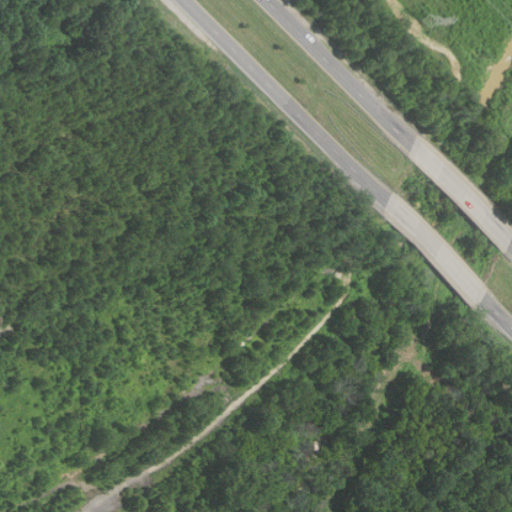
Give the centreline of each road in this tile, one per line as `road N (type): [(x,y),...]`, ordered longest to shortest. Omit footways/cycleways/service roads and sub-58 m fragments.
road 1 (trunk): [(184,0),(388,204)]
road 2 (trunk): [(413,146),(265,0)]
road 3 (trunk): [(509,244),(413,146)]
road 4 (trunk): [(388,204),(482,300)]
